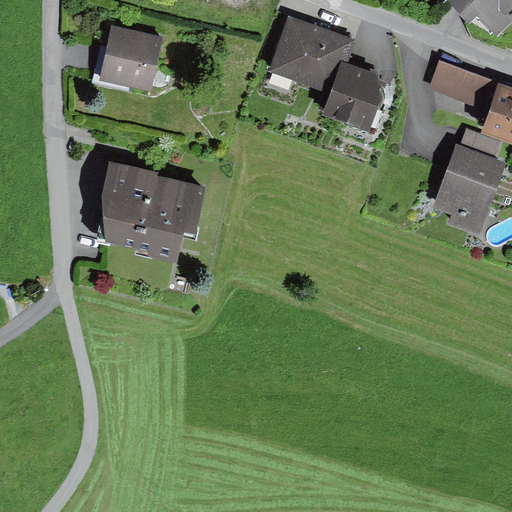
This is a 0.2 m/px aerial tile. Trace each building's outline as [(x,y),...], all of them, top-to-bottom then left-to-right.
[(511,28),(511,0),(443,0),(469,27),(477,20),(498,42),(511,28)] [(269,74),(330,96),(341,65),(350,39),(289,18),(269,74)] [(164,40),(112,29),(100,84),(152,95),(164,40)] [(330,96),(322,119),(372,136),(384,102),(379,78),(341,65),(330,96)] [(430,92),(490,113),(499,87),(439,66),(430,92)] [(511,91),(499,87),(490,113),(482,135),(511,146),(511,91)] [(466,133),(460,150),(495,162),(501,145),(466,133)] [(460,150),(456,148),(433,212),(452,219),(449,226),(479,237),(505,165),(495,162),(460,150)] [(160,175),(109,164),(102,201),(106,247),(150,256),(149,260),(176,265),(182,235),(196,237),(206,189),(160,179),(160,175)]
